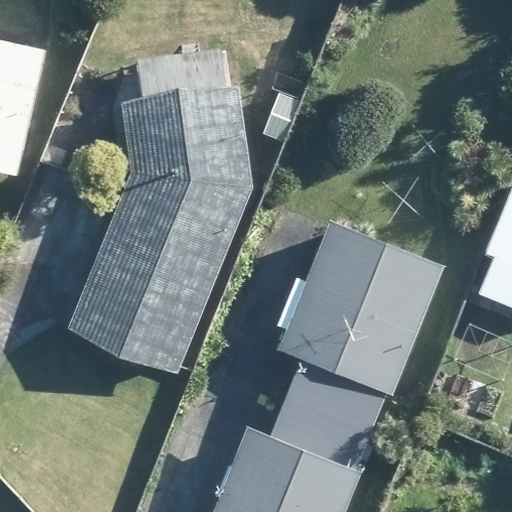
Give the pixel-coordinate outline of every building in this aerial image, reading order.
[(0,171),(15,176),(44,49),(0,38),(0,171)] [(177,372),(250,187),(239,89),(228,91),(120,103),(129,173),(88,276),(67,329),(177,372)] [(511,206),(476,302),(500,311),(511,277),(511,206)] [(439,268),(431,264),(329,224),(306,281),(295,277),(275,327),(287,331),(278,352),(299,360),(283,399),(369,432),(385,394),(388,395),(439,268)] [(475,385),(485,360),(451,346),(441,371),(475,385)] [(507,417),(511,405),(511,373),(488,363),(472,401),(507,417)] [(353,472),(369,432),(283,399),(268,439),(245,430),(212,511),(343,511),(358,475),(353,472)]
